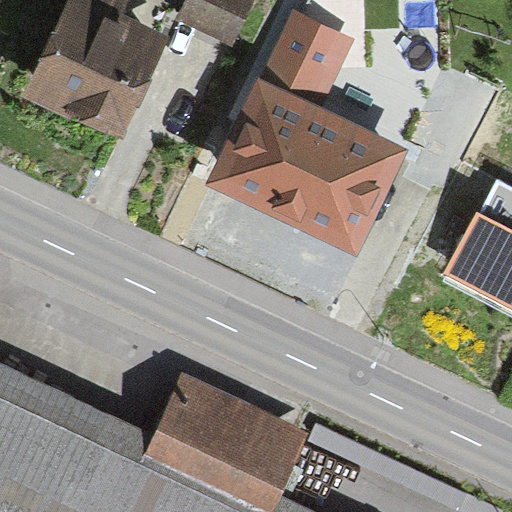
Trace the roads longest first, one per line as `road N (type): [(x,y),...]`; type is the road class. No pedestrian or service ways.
road 1 (tertiary): [(0,218),(511,461)]
road 2 (unknown): [(318,369),(456,105)]
road 3 (unknown): [(81,257),(187,54)]
